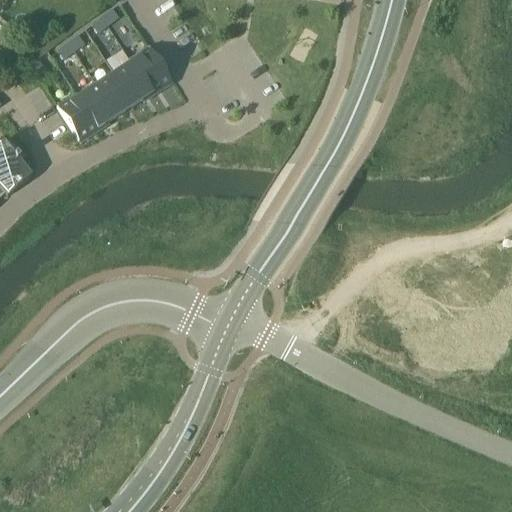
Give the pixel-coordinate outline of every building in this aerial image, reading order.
[(112,12),(102,20),(107,28),(118,20),(112,12)] [(107,28),(102,20),(91,28),(97,36),(107,28)] [(77,38),(67,46),(73,54),(83,46),(77,38)] [(67,46),(57,54),(63,62),(73,54),(67,46)] [(148,49),(130,62),(152,95),(170,83),(148,49)] [(38,62),(29,68),(36,80),(45,74),(38,62)] [(131,64),(113,76),(134,107),(152,95),(130,62),(129,62),(131,64)] [(113,76),(95,87),(116,119),(134,107),(113,76)] [(76,96),(75,97),(98,131),(116,119),(95,87),(78,99),(76,96)] [(75,97),(56,109),(79,143),(98,131),(75,97)] [(0,190),(7,199),(31,177),(19,164),(18,163),(19,162),(17,160),(15,158),(14,158),(2,146),(0,147),(0,190)]
